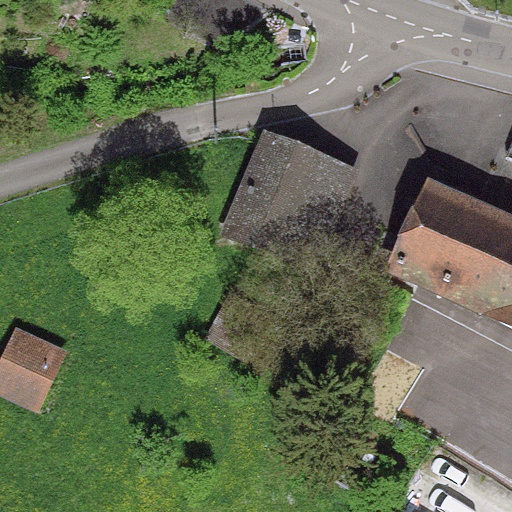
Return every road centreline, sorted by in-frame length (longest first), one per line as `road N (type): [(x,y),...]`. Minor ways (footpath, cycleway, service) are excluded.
road 1 (residential): [(0,182),(315,92),(346,74),(375,10)]
road 2 (tertiary): [(511,52),(375,10)]
